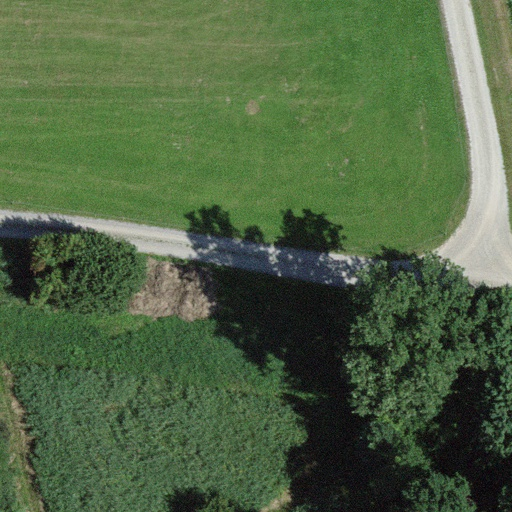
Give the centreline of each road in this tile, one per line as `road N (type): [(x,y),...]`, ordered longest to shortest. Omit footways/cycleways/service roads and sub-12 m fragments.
road 1 (track): [(0,225),(511,286)]
road 2 (track): [(502,284),(491,158),(460,0)]
